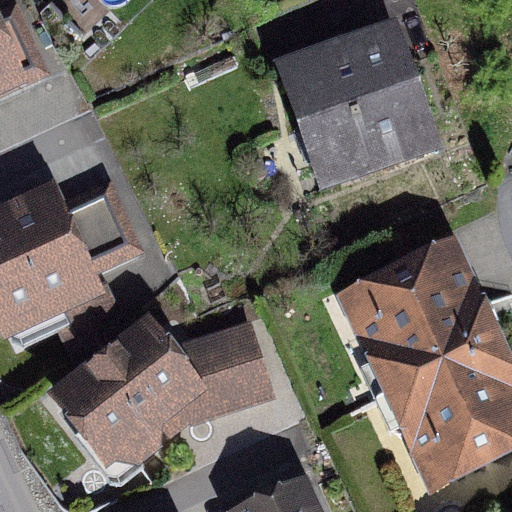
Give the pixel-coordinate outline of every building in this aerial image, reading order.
[(5,0),(0,0),(0,117),(49,95),(5,0)] [(405,55),(279,100),(322,222),(448,177),(405,55)] [(66,212),(0,239),(0,340),(9,362),(111,320),(66,212)] [(511,366),(458,251),(339,306),(431,505),(511,468),(511,366)] [(155,331),(57,412),(126,494),(187,436),(281,410),(257,337),(188,355),(155,331)] [(319,511),(310,492),(266,511),(319,511)]
